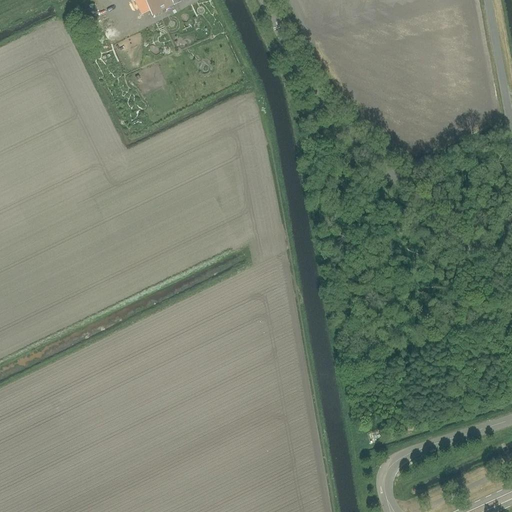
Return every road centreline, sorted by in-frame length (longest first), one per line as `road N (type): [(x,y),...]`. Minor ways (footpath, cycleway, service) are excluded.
road 1 (unclassified): [(511,290),(325,111),(261,0)]
road 2 (unclassified): [(392,511),(384,479),(395,462),(511,419)]
